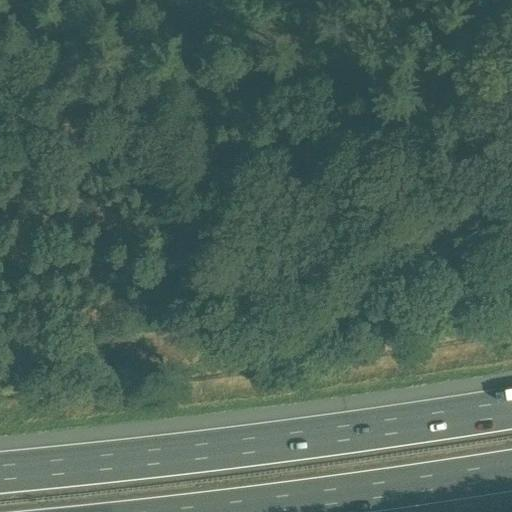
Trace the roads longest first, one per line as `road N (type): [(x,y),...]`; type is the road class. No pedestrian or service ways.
road 1 (track): [(511,116),(444,248),(408,262),(356,245),(231,179),(0,98)]
road 2 (motorway): [(511,408),(0,473)]
road 3 (motorway): [(213,511),(511,471)]
